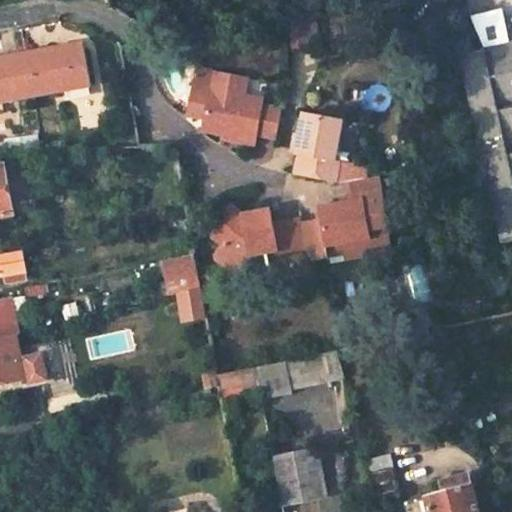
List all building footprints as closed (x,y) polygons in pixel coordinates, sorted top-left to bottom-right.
[(511,43),(461,55),(502,244),(511,241),(511,43)] [(94,87),(87,49),(58,55),(58,51),(45,53),(27,56),(35,98),(94,87)] [(0,104),(35,98),(27,56),(1,61),(1,66),(0,66),(0,104)] [(433,62),(419,65),(421,75),(434,72),(433,62)] [(196,67),(189,113),(192,115),(206,117),(210,86),(213,87),(215,69),(196,67)] [(264,93),(213,87),(210,86),(206,117),(205,126),(207,127),(209,129),(259,133),(259,127),(279,131),(283,101),(263,99),(264,93)] [(301,119),(293,157),(296,157),(293,168),(290,178),(333,187),(338,163),(333,162),(339,126),(301,119)] [(43,139),(28,139),(28,150),(45,150),(43,139)] [(7,165),(0,166),(0,217),(17,215),(7,165)] [(390,227),(380,177),(350,183),(353,203),(335,207),(318,210),(327,248),(371,240),(370,231),(390,227)] [(252,256),(277,251),(278,255),(307,248),(301,220),(275,225),(272,214),(245,220),(239,205),(225,211),(212,217),(211,221),(224,229),(216,241),(217,244),(233,267),(252,256)] [(23,251),(0,255),(0,275),(5,275),(6,283),(18,281),(17,272),(26,270),(23,251)] [(198,254),(165,260),(172,296),(180,294),(204,288),(203,283),(200,268),(198,254)] [(221,264),(200,268),(203,283),(223,279),(221,264)] [(28,279),(26,270),(17,272),(18,281),(28,279)] [(204,288),(180,294),(187,320),(209,315),(204,288)] [(0,339),(16,335),(10,299),(0,301),(0,339)] [(16,335),(0,339),(0,382),(25,377),(26,383),(48,378),(43,352),(20,357),(16,335)] [(392,339),(369,344),(372,356),(394,351),(392,339)] [(340,350),(289,361),(291,370),(308,367),(311,383),(329,379),(327,373),(345,369),(340,350)] [(219,373),(204,376),(208,393),(221,390),(219,373)] [(316,454),(277,462),(286,506),(324,498),(316,454)] [(391,455),(367,461),(376,496),(399,491),(391,455)] [(477,511),(469,476),(442,482),(444,492),(409,500),(411,511),(477,511)]
